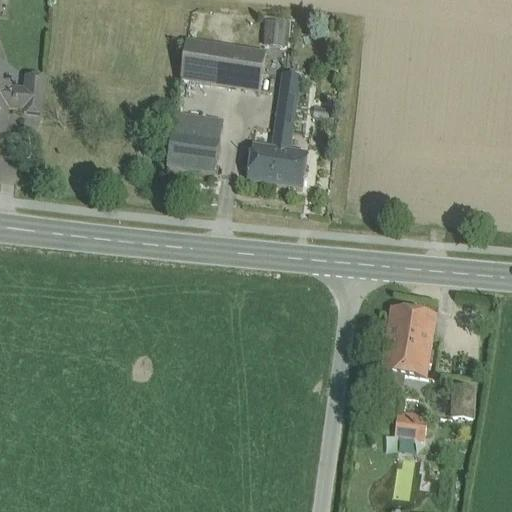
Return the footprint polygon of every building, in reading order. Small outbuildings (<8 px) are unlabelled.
[(286,29),(262,27),(261,43),(285,45),(286,29)] [(265,59),(186,47),(181,83),(260,95),(265,59)] [(300,79),(283,77),(272,152),(279,153),(289,154),(300,79)] [(46,83),(28,81),(26,94),(24,114),(24,116),(42,118),(46,83)] [(0,141),(2,142),(6,111),(24,114),(26,94),(8,92),(8,90),(0,88),(0,141)] [(223,125),(175,118),(172,138),(220,145),(223,125)] [(220,145),(172,138),(167,171),(214,179),(220,145)] [(272,152),(253,150),(247,185),(274,189),(279,153),(272,152)] [(289,154),(279,153),(274,189),(302,193),(308,158),(289,154)] [(436,320),(392,313),(382,375),(426,383),(436,320)] [(474,392),(453,390),(452,421),(472,423),(474,392)] [(427,421),(398,418),(395,441),(424,445),(427,421)]
